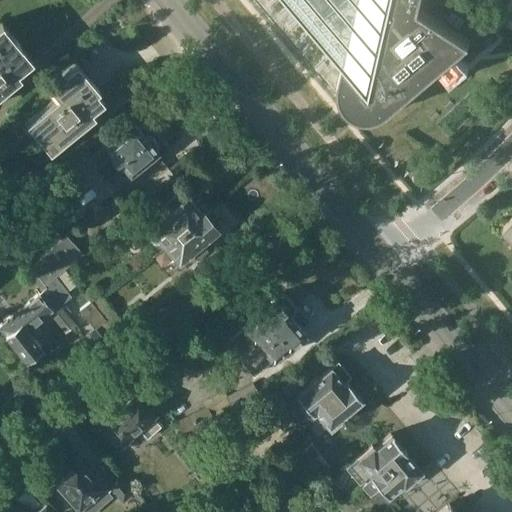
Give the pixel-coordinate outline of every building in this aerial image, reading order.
[(293,0),(345,60),(340,80),(340,82),(340,85),(340,87),(340,88),(340,91),(341,93),(342,97),(343,100),(344,102),(346,104),(348,108),(352,110),(354,112),(356,113),(360,115),(364,116),(368,117),(372,117),(375,116),(378,116),(382,114),(386,112),(389,110),(445,63),(452,72),(462,64),(454,55),(471,41),(419,8),(421,0),(293,0)] [(0,91),(20,75),(17,71),(32,58),(20,45),(2,23),(3,23),(1,21),(0,22),(0,91)] [(99,90),(76,62),(52,81),(62,93),(26,123),(38,138),(38,137),(49,150),(48,151),(49,152),(95,115),(91,111),(104,101),(96,92),(99,90)] [(131,121),(89,154),(97,165),(111,154),(118,163),(121,161),(129,172),(154,152),(155,153),(157,151),(156,149),(157,144),(152,137),(145,136),(145,135),(144,136),(133,122),(134,121),(132,119),(131,121)] [(167,242),(209,207),(199,195),(194,194),(188,199),(187,198),(182,202),(177,195),(147,220),(167,242)] [(209,207),(167,242),(186,265),(216,240),(209,232),(213,228),(213,227),(217,223),(218,218),(209,207)] [(64,235),(30,267),(45,285),(83,253),(64,235)] [(45,286),(59,303),(60,304),(71,295),(57,277),(45,286)] [(59,303),(45,286),(43,288),(43,289),(0,324),(0,326),(24,358),(25,358),(31,359),(39,352),(40,346),(32,336),(40,330),(34,323),(48,312),(59,303)] [(302,335),(304,332),(289,315),(290,315),(289,314),(294,311),(294,310),(294,305),(284,293),(278,293),(274,297),(274,296),(259,309),(240,325),(241,325),(223,341),(254,375),(278,354),(280,355),(283,352),(281,349),(286,345),(287,346),(301,334),(302,335)] [(90,301),(80,309),(94,328),(105,319),(90,301)] [(361,398),(347,381),(345,382),(344,381),(350,376),(338,360),(331,366),(330,365),(318,375),(309,382),(310,383),(297,393),(299,395),(288,404),(301,420),(304,417),(317,434),(328,425),(329,426),(339,418),(341,420),(343,418),(342,416),(343,415),(342,413),(361,398)] [(252,383),(227,396),(233,407),(258,394),(252,383)] [(99,422),(97,423),(99,425),(117,444),(116,444),(118,446),(120,445),(120,444),(138,428),(147,438),(161,425),(152,415),(154,414),(156,413),(154,411),(138,393),(137,391),(135,393),(115,411),(114,409),(112,410),(112,411),(111,412),(109,410),(104,410),(100,414),(100,419),(101,420),(100,422),(99,422)] [(212,418),(211,417),(206,407),(177,422),(182,432),(212,418)] [(404,450),(392,436),(392,435),(391,434),(374,448),(371,445),(357,457),(357,458),(347,466),(360,482),(370,474),(374,478),(364,487),(371,496),(381,488),(386,494),(397,485),(399,489),(405,484),(404,483),(420,470),(405,452),(405,451),(404,450)] [(302,464),(319,450),(310,439),(292,453),(302,464)] [(133,492),(120,477),(117,474),(103,486),(95,478),(83,463),(82,463),(76,456),(51,477),(67,495),(68,498),(72,503),(75,504),(82,511),(91,511),(100,504),(100,503),(114,491),(123,501),(133,492)]
